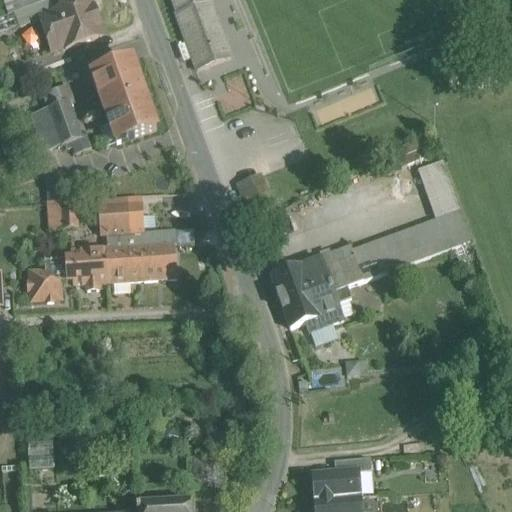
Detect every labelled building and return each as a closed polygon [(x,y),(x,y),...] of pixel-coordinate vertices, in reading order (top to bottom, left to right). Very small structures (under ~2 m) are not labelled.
[(5,0),(2,1),(8,19),(15,16),(15,15),(42,6),(42,5),(39,0),(5,0)] [(208,0),(171,0),(177,16),(176,17),(197,74),(231,61),(220,31),(208,0)] [(42,6),(15,15),(15,16),(20,30),(40,23),(39,20),(53,15),(49,3),(42,5),(42,6)] [(53,15),(39,20),(40,23),(51,55),(64,50),(65,52),(102,39),(98,29),(100,28),(95,13),(93,14),(89,3),(53,15)] [(132,65),(92,79),(105,113),(144,99),(132,65)] [(243,92),(246,107),(253,105),(247,76),(232,79),(235,93),(243,92)] [(68,89),(43,98),(53,128),(54,131),(75,124),(68,106),(73,104),(68,89)] [(144,99),(105,113),(117,148),(156,133),(144,99)] [(29,103),(18,107),(26,130),(37,126),(29,103)] [(75,124),(54,131),(61,149),(61,150),(66,148),(81,141),(75,124)] [(53,128),(42,132),(49,153),(61,149),(54,131),(53,128)] [(81,141),(66,148),(68,153),(73,152),(76,158),(91,153),(86,139),(81,141)] [(422,142),(394,154),(401,172),(429,160),(422,142)] [(260,179),(243,186),(255,218),(272,212),(260,179)] [(141,205),(127,207),(129,238),(143,237),(141,205)] [(127,207),(113,208),(116,238),(129,238),(127,207)] [(113,208),(99,208),(102,239),(116,238),(113,208)] [(77,212),(61,213),(62,233),(78,232),(77,212)] [(449,219),(390,240),(398,260),(457,239),(449,219)] [(390,240),(352,253),(364,286),(461,250),(457,239),(398,260),(390,240)] [(174,250),(141,252),(143,284),(176,282),(174,250)] [(351,250),(319,261),(320,263),(321,263),(333,297),(348,291),(364,286),(352,253),(351,250)] [(141,252),(107,254),(109,286),(143,284),(141,252)] [(107,254),(73,256),(76,289),(109,286),(107,254)] [(301,269),(271,280),(290,333),(319,322),(323,332),(343,324),(337,308),(352,303),(348,291),(333,297),(321,263),(320,263),(302,270),(301,269)] [(62,282),(44,282),(44,270),(27,270),(26,304),(62,305),(62,282)] [(114,375),(98,375),(99,380),(94,381),(95,390),(99,390),(99,396),(114,395),(114,375)] [(29,450),(29,470),(54,469),(53,449),(29,450)] [(370,463),(334,466),(335,478),(357,476),(357,477),(371,476),(370,463)] [(335,478),(314,480),(316,505),(360,502),(357,477),(357,476),(335,478)] [(32,511),(32,490),(21,490),(21,511),(32,511)] [(360,511),(360,502),(316,505),(316,511),(360,511)]
